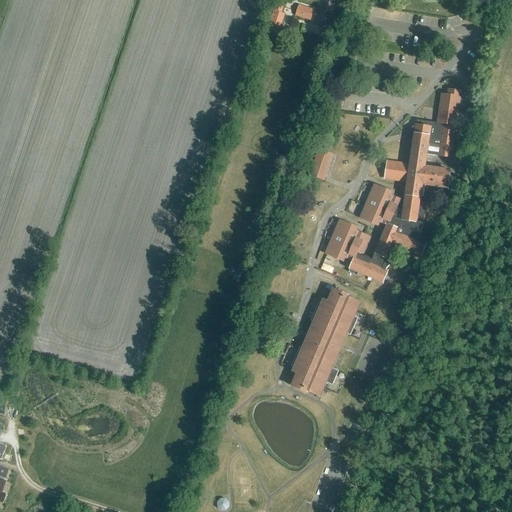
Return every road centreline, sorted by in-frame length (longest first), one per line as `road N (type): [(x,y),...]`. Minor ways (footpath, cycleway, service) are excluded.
road 1 (residential): [(347,0),(181,511)]
road 2 (residential): [(280,369),(325,229),(369,175),(378,140),(445,75),(492,0)]
